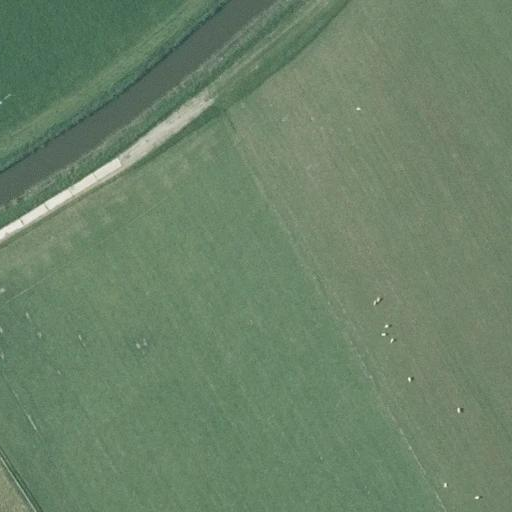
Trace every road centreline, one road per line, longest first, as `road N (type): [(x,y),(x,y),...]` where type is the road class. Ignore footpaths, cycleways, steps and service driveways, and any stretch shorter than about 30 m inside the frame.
road 1 (track): [(0,244),(120,171),(322,0)]
road 2 (track): [(108,71),(0,140)]
